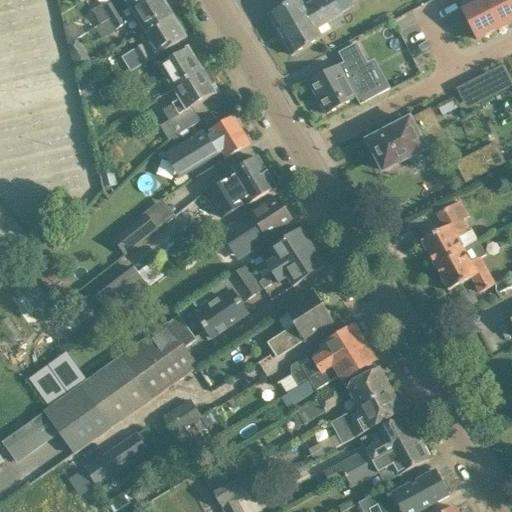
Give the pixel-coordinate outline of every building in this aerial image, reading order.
[(93,11),(101,24),(131,7),(142,0),(110,0),(112,3),(104,8),(102,5),(93,11)] [(136,16),(146,31),(173,14),(163,0),(142,0),(131,7),(101,24),(97,27),(102,34),(114,27),(116,32),(128,25),(126,22),(136,16)] [(276,26),(282,35),(343,0),(317,0),(305,7),(301,0),(295,0),(270,15),(272,18),(271,20),(274,25),(276,26)] [(349,0),(343,0),(282,35),(287,45),(287,47),(289,52),(292,53),(293,56),(323,39),(318,29),(343,15),(343,13),(354,7),(349,0)] [(487,0),(482,0),(479,2),(463,10),(478,40),(502,28),(487,0)] [(511,0),(487,0),(502,28),(511,22),(511,0)] [(123,60),(131,72),(160,54),(161,55),(187,39),(173,14),(146,31),(152,42),(123,60)] [(63,26),(68,45),(85,35),(82,28),(72,23),(63,26)] [(327,73),(310,83),(312,87),(327,113),(327,114),(329,113),(332,111),(342,106),(344,105),(345,104),(354,99),(357,98),(357,97),(367,91),(371,89),(367,81),(364,76),(360,68),(367,64),(356,44),(354,46),(340,53),(340,54),(345,63),(341,65),(340,66),(339,66),(333,70),(332,70),(327,73)] [(164,79),(171,91),(202,72),(189,50),(166,64),(161,55),(160,54),(131,72),(120,79),(125,88),(138,81),(143,92),(164,79)] [(481,77),(492,98),(511,87),(511,79),(504,65),(481,77)] [(202,72),(171,91),(178,102),(164,111),(170,122),(161,127),(169,140),(196,124),(188,111),(216,94),(202,72)] [(97,93),(88,78),(78,83),(83,102),(97,93)] [(125,88),(120,79),(112,83),(118,93),(125,88)] [(234,117),(210,131),(212,135),(209,137),(205,131),(177,148),(191,172),(219,155),(218,154),(222,151),(227,159),(233,155),(251,144),(234,117)] [(416,132),(410,120),(378,137),(369,142),(377,157),(375,159),(380,170),(383,168),(384,171),(446,138),(437,121),(416,132)] [(496,143),(469,156),(480,177),(506,163),(496,143)] [(217,199),(225,213),(247,200),(250,205),(278,188),(259,157),(231,174),(238,186),(217,199)] [(118,185),(113,167),(99,170),(104,189),(106,188),(106,191),(113,190),(112,187),(118,185)] [(278,196),(250,214),(230,227),(247,254),(267,241),(268,241),(295,223),(278,196)] [(422,242),(435,266),(479,242),(473,230),(467,234),(460,221),(469,216),(461,202),(452,207),(438,214),(446,229),(422,242)] [(0,273),(34,242),(0,205),(0,273)] [(145,213),(112,240),(124,255),(157,228),(145,213)] [(421,217),(407,224),(410,229),(424,222),(421,217)] [(267,265),(273,275),(314,249),(302,231),(270,251),(276,260),(267,265)] [(479,242),(435,266),(449,291),(472,278),(480,293),(495,285),(480,259),(487,255),(479,242)] [(314,249),(273,275),(279,285),(288,279),(294,288),(325,267),(314,249)] [(157,282),(166,274),(156,260),(139,273),(133,265),(94,294),(111,317),(157,282)] [(245,268),(250,276),(256,273),(250,264),(244,268),(245,268)] [(261,292),(250,276),(245,268),(206,295),(213,306),(197,318),(212,339),(248,314),(241,304),(245,302),(245,303),(261,292)] [(35,277),(9,298),(20,311),(17,312),(30,328),(32,327),(33,328),(48,316),(47,314),(58,305),(35,277)] [(259,282),(264,290),(272,285),(267,277),(259,282)] [(314,292),(297,303),(285,311),(296,327),(270,344),(279,358),(304,341),(306,342),(335,323),(314,292)] [(45,413),(59,434),(75,455),(89,445),(198,368),(185,349),(197,341),(179,317),(77,390),(56,405),(45,413)] [(280,382),(288,395),(311,382),(309,380),(365,344),(354,327),(337,338),(291,367),(291,374),(280,382)] [(311,382),(288,395),(282,399),(288,409),(316,391),(341,376),(344,381),(376,361),(365,344),(309,380),(311,382)] [(60,365),(38,381),(56,405),(77,390),(60,365)] [(349,391),(359,409),(391,391),(379,370),(347,387),(343,385),(318,400),(291,416),(299,429),(343,402),(340,397),(349,391)] [(391,391),(359,409),(364,418),(349,426),(349,425),(335,433),(337,436),(322,444),(328,454),(342,445),(343,446),(371,430),(403,413),(391,391)] [(202,418),(191,399),(163,416),(174,435),(200,419),(202,418)] [(202,418),(200,419),(206,429),(219,421),(213,411),(202,418)] [(45,413),(28,425),(43,445),(59,434),(45,413)] [(340,466),(346,477),(418,438),(406,416),(376,432),(382,443),(340,466)] [(137,436),(87,469),(97,484),(147,451),(137,436)] [(418,438),(346,477),(352,489),(394,465),(400,476),(430,460),(418,438)] [(208,482),(211,489),(226,481),(216,462),(202,471),(208,482)] [(403,480),(374,495),(383,511),(418,511),(449,496),(436,472),(407,488),(403,480)] [(212,489),(223,509),(239,501),(244,498),(232,478),(212,489)] [(223,509),(224,511),(244,511),(242,507),(239,501),(223,509)]
